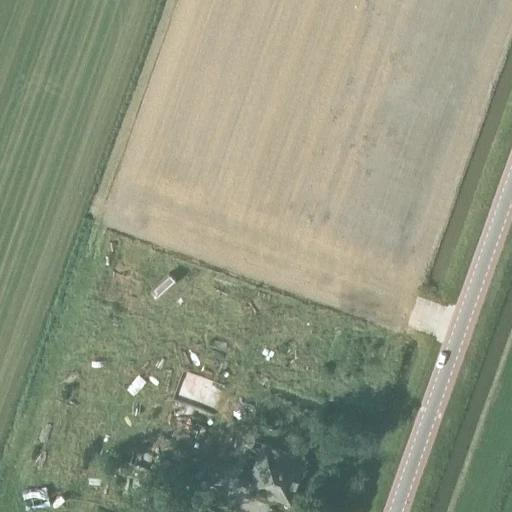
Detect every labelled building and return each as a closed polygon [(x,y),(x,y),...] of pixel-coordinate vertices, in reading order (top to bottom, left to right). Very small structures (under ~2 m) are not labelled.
[(145,384),(155,368),(146,362),(136,378),(145,384)] [(218,383),(221,370),(193,365),(188,390),(208,395),(211,382),(218,383)] [(83,390),(71,417),(93,426),(105,399),(83,390)] [(272,498),(272,497),(292,503),(307,459),(254,440),(249,455),(256,457),(251,473),(255,474),(249,491),(272,498)] [(102,494),(143,508),(152,483),(187,494),(195,469),(161,458),(119,444),(102,494)]
